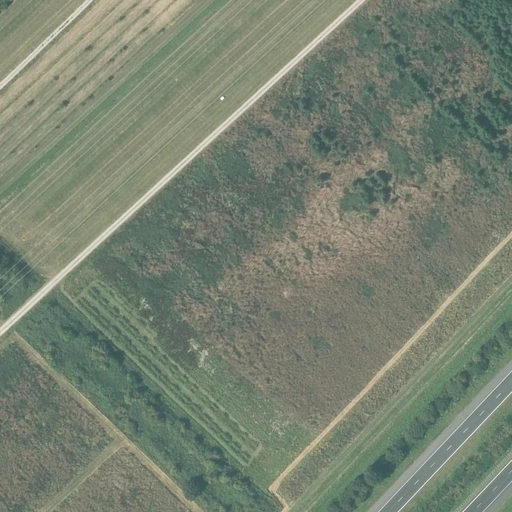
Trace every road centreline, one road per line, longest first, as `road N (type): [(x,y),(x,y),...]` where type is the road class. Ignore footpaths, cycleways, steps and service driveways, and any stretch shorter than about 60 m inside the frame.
road 1 (track): [(0,88),(91,0),(363,0),(0,333)]
road 2 (motorway): [(511,383),(390,511)]
